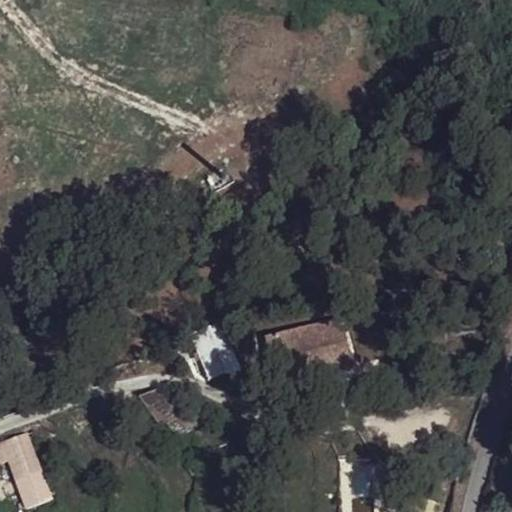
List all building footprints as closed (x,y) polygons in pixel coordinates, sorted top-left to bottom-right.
[(338,322),(265,342),(277,386),(296,380),(295,376),(349,360),(344,339),(338,322)] [(216,362),(232,354),(220,326),(203,333),(216,362)] [(216,362),(224,379),(238,373),(242,372),(233,353),(232,354),(216,362)] [(238,373),(224,379),(228,390),(245,385),(238,373)] [(5,430),(10,455),(39,449),(34,424),(5,430)]
